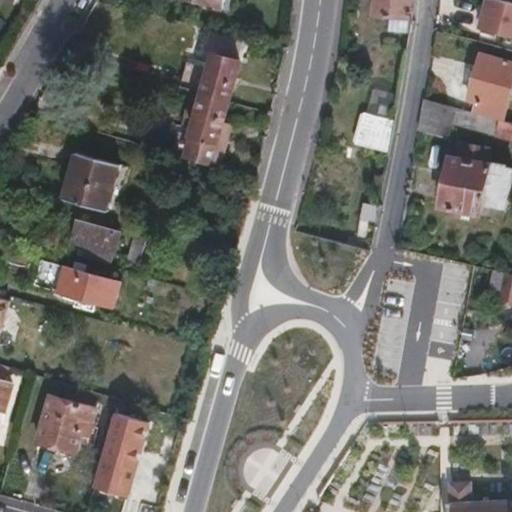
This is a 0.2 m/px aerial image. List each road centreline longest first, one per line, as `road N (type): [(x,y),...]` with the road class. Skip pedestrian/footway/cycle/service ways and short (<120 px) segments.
road 1 (residential): [(348,325),(382,257),(426,0)]
road 2 (primary): [(318,0),(276,206)]
road 3 (primary): [(250,332),(192,511)]
road 4 (unclassified): [(511,395),(350,399)]
road 5 (primary): [(276,206),(239,299),(239,319),(250,332)]
road 6 (unclassified): [(0,114),(67,0)]
road 7 (primary): [(282,511),(350,399)]
